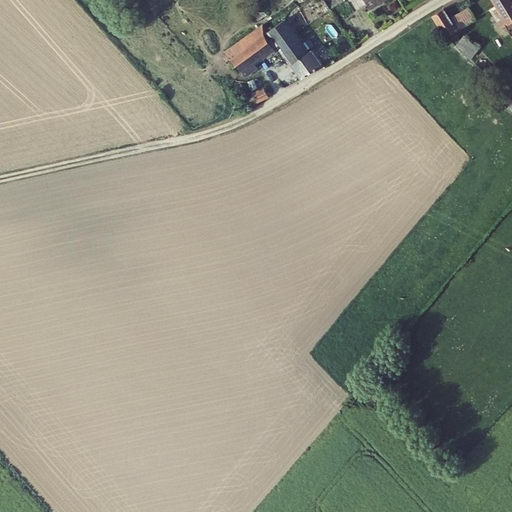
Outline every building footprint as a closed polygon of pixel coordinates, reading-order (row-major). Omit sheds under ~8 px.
[(379,3),(377,2),(380,0),(324,0),(331,9),(344,0),(354,0),(359,8),(366,4),(369,9),(379,3)] [(511,3),(510,0),(494,0),(495,0),(488,5),(494,15),(496,13),(501,22),(503,21),(511,36),(511,3)] [(447,14),(443,8),(432,14),(448,37),(475,19),(465,3),(447,14)] [(299,41),(283,20),(268,33),(278,45),(303,78),(322,65),(311,51),(309,53),(300,40),(299,41)] [(263,26),(224,56),(230,63),(264,35),(274,48),(278,45),(268,33),(263,26)] [(264,35),(230,63),(239,74),(241,72),(244,76),(257,66),(255,62),(274,48),(264,35)] [(479,48),(466,36),(457,46),(470,57),(479,48)] [(253,96),(247,99),(250,106),(272,97),(270,93),(267,94),(264,88),(252,93),(253,96)]
